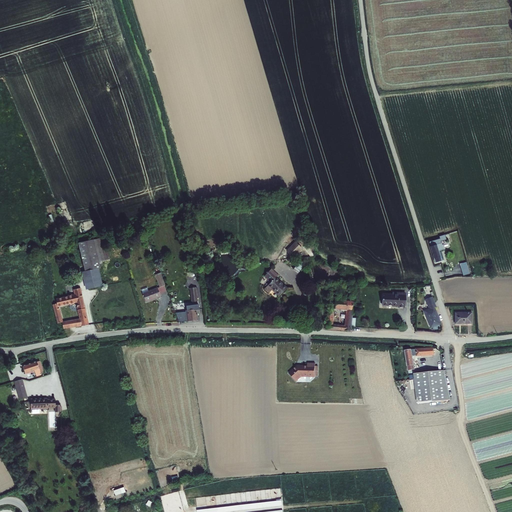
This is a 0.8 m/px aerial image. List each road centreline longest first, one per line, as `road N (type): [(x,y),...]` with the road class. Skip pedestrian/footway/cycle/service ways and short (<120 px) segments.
road 1 (residential): [(451,339),(161,329),(0,350)]
road 2 (unclassified): [(451,339),(369,72),(360,0)]
road 3 (track): [(493,511),(463,432),(457,340)]
